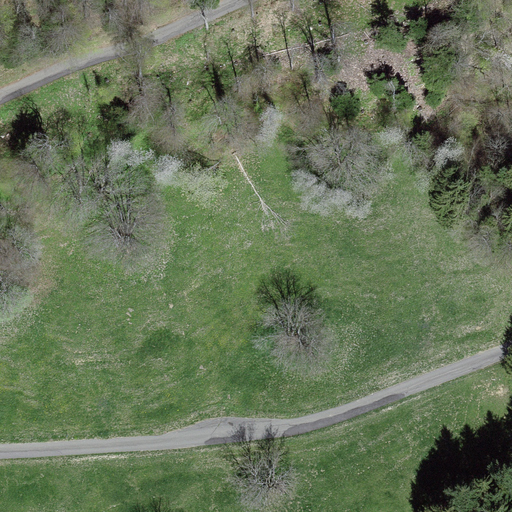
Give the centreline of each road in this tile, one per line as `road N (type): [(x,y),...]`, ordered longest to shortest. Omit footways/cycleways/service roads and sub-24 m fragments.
road 1 (unclassified): [(0,450),(289,426),(511,351)]
road 2 (unclassified): [(239,0),(0,93)]
